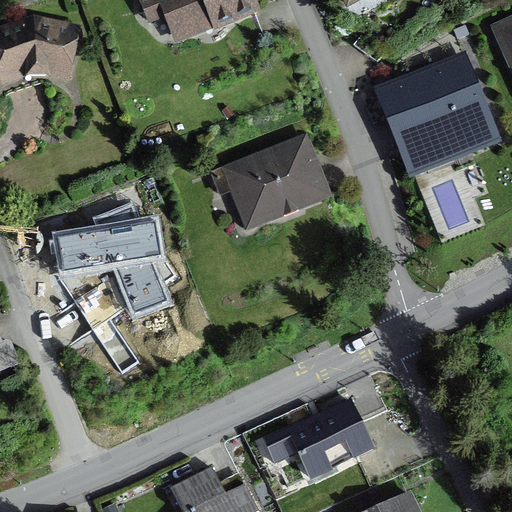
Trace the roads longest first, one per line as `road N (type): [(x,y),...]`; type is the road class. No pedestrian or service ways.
road 1 (residential): [(388,337),(0,508)]
road 2 (residential): [(300,0),(412,325)]
road 3 (residential): [(388,337),(480,511)]
